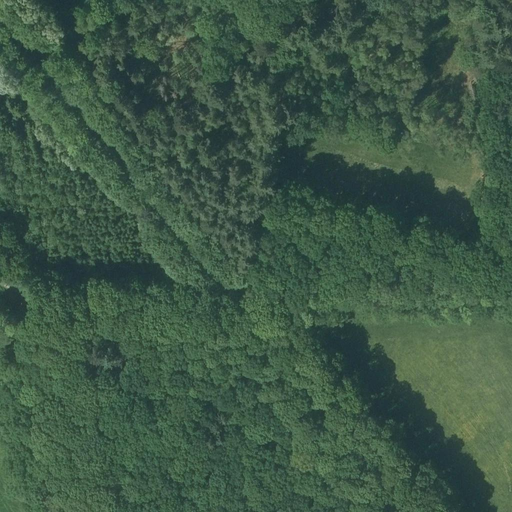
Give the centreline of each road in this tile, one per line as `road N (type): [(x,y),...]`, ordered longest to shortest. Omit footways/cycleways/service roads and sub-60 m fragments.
road 1 (track): [(404,511),(244,312),(283,75),(268,0)]
road 2 (track): [(511,290),(41,302)]
road 3 (unclassified): [(82,511),(48,315),(32,295),(0,278)]
road 4 (track): [(283,75),(351,21),(462,16),(511,0)]
